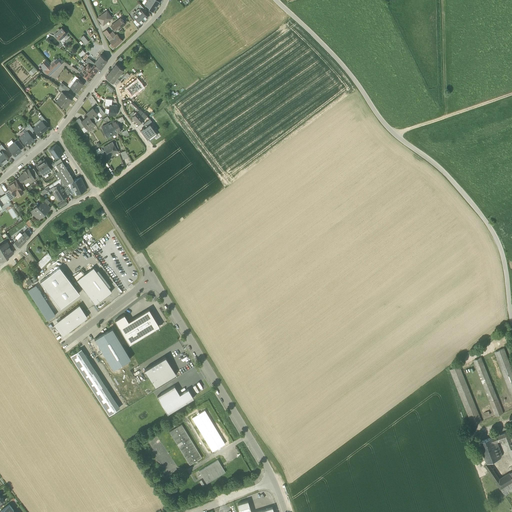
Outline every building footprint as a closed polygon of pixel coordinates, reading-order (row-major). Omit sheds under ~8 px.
[(149,9),(153,12),(158,4),(157,3),(158,1),(156,0),(147,0),(147,1),(145,5),(149,8),(149,9)] [(140,9),(144,13),(146,11),(140,5),(138,7),(140,9)] [(144,13),(140,9),(132,15),(135,19),(139,23),(140,24),(148,17),(144,13)] [(107,11),(106,12),(111,18),(103,24),(99,18),(97,18),(103,25),(112,18),(107,11)] [(99,18),(103,24),(111,18),(106,12),(99,18)] [(111,26),(114,30),(117,28),(118,29),(125,24),(121,19),(111,26)] [(54,35),(59,40),(62,38),(66,34),(62,28),(54,35)] [(103,32),(109,41),(113,38),(109,34),(106,29),(103,32)] [(115,47),(122,40),(117,34),(114,37),(113,36),(114,34),(112,32),(109,34),(113,38),(109,41),(111,43),(115,47)] [(94,63),(99,68),(100,69),(107,60),(100,55),(96,60),(94,63)] [(45,70),(49,75),(61,64),(57,59),(45,70)] [(90,80),(99,68),(94,63),(91,67),(88,64),(85,68),(84,67),(80,72),(90,80)] [(111,69),(116,73),(121,68),(116,64),(111,69)] [(105,76),(113,83),(116,78),(119,75),(116,73),(111,69),(105,76)] [(128,96),(138,91),(140,93),(144,90),(141,84),(143,83),(141,80),(144,78),(142,74),(122,85),(128,96)] [(70,88),(77,93),(84,84),(79,80),(77,79),(74,82),(70,88)] [(63,92),(65,94),(67,92),(69,89),(61,83),(59,86),(57,88),(63,92)] [(56,101),(64,107),(68,102),(69,103),(72,99),(65,94),(63,92),(56,101)] [(140,109),(131,101),(130,103),(138,111),(140,109)] [(117,106),(111,105),(110,105),(109,106),(108,115),(115,116),(117,106)] [(96,111),(93,107),(86,113),(88,115),(95,123),(95,124),(101,119),(100,117),(102,116),(99,112),(97,113),(96,111)] [(140,109),(138,111),(144,118),(147,116),(146,115),(140,109)] [(132,116),(138,124),(140,122),(144,118),(138,111),(135,113),(132,116)] [(47,122),(41,115),(39,117),(40,119),(42,121),(45,124),(47,122)] [(88,130),(95,123),(88,115),(81,121),(85,126),(88,130)] [(140,122),(142,124),(149,118),(150,118),(147,116),(144,118),(140,122)] [(122,117),(111,122),(116,133),(121,131),(118,124),(124,121),(122,117)] [(76,120),(81,128),(85,126),(81,121),(79,118),(76,120)] [(142,124),(145,127),(150,124),(150,125),(153,123),(149,118),(142,124)] [(35,127),(34,128),(33,128),(33,129),(38,135),(39,135),(47,128),(42,121),(35,127)] [(117,133),(116,133),(111,122),(106,124),(107,126),(102,128),(107,138),(117,133)] [(140,130),(147,139),(148,138),(156,132),(150,125),(150,124),(145,127),(144,128),(143,127),(140,130)] [(25,129),(27,131),(31,135),(33,133),(27,126),(25,128),(25,129)] [(18,135),(20,137),(27,131),(25,129),(18,135)] [(27,131),(20,137),(27,145),(34,139),(31,135),(27,131)] [(148,138),(149,141),(157,135),(156,132),(148,138)] [(18,140),(15,142),(20,149),(23,147),(18,140)] [(8,147),(15,155),(21,150),(20,149),(15,142),(14,143),(9,147),(8,147)] [(103,148),(109,157),(118,152),(113,142),(103,148)] [(58,147),(56,145),(49,149),(55,159),(62,154),(61,151),(59,147),(58,147)] [(0,162),(2,165),(3,164),(8,160),(9,159),(4,153),(1,149),(1,150),(0,150),(0,162)] [(125,150),(120,153),(123,160),(129,157),(125,150)] [(51,164),(53,167),(56,165),(62,161),(60,158),(51,164)] [(36,164),(42,175),(45,173),(48,171),(51,169),(44,159),(42,161),(41,159),(37,161),(38,163),(36,164)] [(64,183),(65,185),(70,183),(74,181),(71,176),(62,161),(56,165),(59,171),(57,172),(61,178),(64,183)] [(29,170),(34,178),(38,175),(33,168),(29,170)] [(21,176),(24,181),(25,183),(28,181),(31,180),(32,182),(35,180),(34,178),(29,170),(28,169),(24,171),(24,172),(24,173),(20,175),(21,176)] [(57,180),(44,189),(40,191),(43,195),(47,192),(48,194),(52,192),(51,190),(61,184),(64,183),(61,178),(57,180)] [(86,190),(81,178),(74,181),(70,183),(72,187),(75,193),(75,194),(86,190)] [(17,192),(19,194),(23,192),(19,185),(15,180),(11,182),(10,185),(8,186),(10,189),(13,194),(16,192),(17,192)] [(61,184),(67,194),(70,193),(68,189),(65,185),(64,183),(61,184)] [(61,184),(51,190),(52,192),(58,200),(68,195),(67,194),(61,184)] [(6,194),(10,200),(15,197),(13,194),(10,189),(5,192),(6,194)] [(6,194),(0,197),(0,199),(3,204),(10,200),(6,194)] [(59,208),(67,203),(66,201),(65,201),(64,200),(59,203),(59,204),(57,205),(59,208)] [(43,201),(38,206),(45,213),(49,209),(46,205),(43,201)] [(39,219),(45,213),(38,206),(35,208),(34,207),(31,210),(39,219)] [(104,224),(87,236),(100,252),(116,240),(104,224)] [(20,247),(30,236),(25,232),(22,234),(18,240),(15,242),(20,247)] [(0,261),(8,257),(8,256),(13,253),(7,242),(0,246),(0,261)] [(37,263),(41,268),(51,258),(48,252),(37,263)] [(109,255),(102,260),(110,271),(117,265),(109,255)] [(59,267),(40,281),(60,307),(79,293),(59,267)] [(83,275),(77,280),(95,304),(112,292),(108,288),(96,271),(93,267),(83,275)] [(98,270),(96,271),(108,288),(111,286),(98,270)] [(74,276),(77,280),(83,275),(81,271),(74,276)] [(28,290),(48,320),(55,315),(36,285),(28,290)] [(58,321),(67,333),(87,317),(79,305),(58,321)] [(119,327),(129,344),(159,326),(149,309),(128,321),(119,327)] [(119,327),(128,321),(124,314),(115,320),(119,327)] [(54,324),(62,336),(67,333),(58,321),(54,324)] [(94,338),(110,364),(127,354),(112,328),(94,338)] [(162,331),(132,349),(140,361),(170,343),(162,331)] [(119,408),(81,349),(71,356),(109,414),(119,408)] [(495,352),(511,396),(511,369),(504,349),(495,352)] [(130,359),(127,354),(110,364),(113,369),(130,359)] [(176,374),(165,357),(144,369),(155,387),(176,374)] [(474,361),(496,416),(503,413),(481,358),(474,361)] [(450,370),(473,426),(482,422),(459,366),(450,370)] [(157,396),(167,414),(193,398),(188,389),(179,394),(174,386),(157,396)] [(204,408),(191,416),(217,459),(230,451),(204,408)] [(177,427),(174,428),(175,430),(177,433),(178,435),(179,437),(180,439),(182,441),(183,443),(184,445),(185,447),(187,449),(188,452),(189,454),(190,456),(192,458),(193,460),(194,462),(197,461),(196,459),(194,457),(193,454),(192,452),(191,450),(189,448),(188,446),(187,444),(185,442),(184,440),(183,437),(182,435),(180,433),(179,431),(178,429),(177,427)] [(511,443),(511,442),(508,431),(500,434),(502,440),(504,439),(507,445),(511,443)] [(500,434),(492,437),(494,443),(502,440),(500,434)] [(496,448),(494,443),(492,437),(479,442),(484,456),(497,451),(496,448)] [(484,456),(485,460),(486,463),(487,463),(488,463),(500,458),(500,456),(501,456),(502,454),(499,447),(496,448),(497,451),(484,456)] [(199,471),(206,484),(225,472),(218,460),(199,471)] [(492,469),(490,465),(486,468),(488,471),(495,481),(499,479),(492,469)] [(511,476),(510,473),(499,479),(495,481),(505,495),(511,490),(511,476)] [(237,504),(239,511),(251,511),(247,500),(237,504)]
